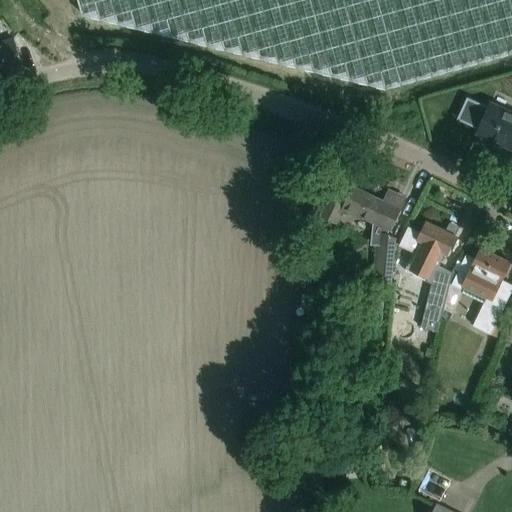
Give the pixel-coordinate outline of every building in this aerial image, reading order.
[(511,0),(80,0),(82,3),(387,75),(511,41),(511,0)] [(0,74),(23,68),(17,48),(14,38),(0,42),(0,74)] [(477,132),(511,148),(511,112),(490,103),(477,132)] [(335,183),(326,201),(319,215),(336,224),(343,211),(360,219),(363,215),(380,223),(376,232),(374,282),(392,283),(394,235),(388,232),(403,201),(387,193),(384,200),(354,186),(351,191),(335,183)] [(399,244),(399,245),(413,252),(408,263),(405,268),(432,282),(424,314),(441,318),(444,309),(450,283),(452,275),(439,269),(447,253),(449,248),(458,230),(448,225),(445,230),(427,221),(421,232),(408,226),(399,244)] [(450,283),(444,309),(452,313),(463,291),(483,301),(474,321),(471,326),(491,335),(491,333),(499,337),(503,328),(496,324),(506,304),(511,290),(511,284),(501,279),(510,261),(481,247),(476,258),(466,254),(457,272),(453,280),(452,283),(450,283)] [(438,407),(429,407),(429,416),(437,417),(438,407)] [(349,422),(347,442),(368,444),(370,424),(349,422)]
